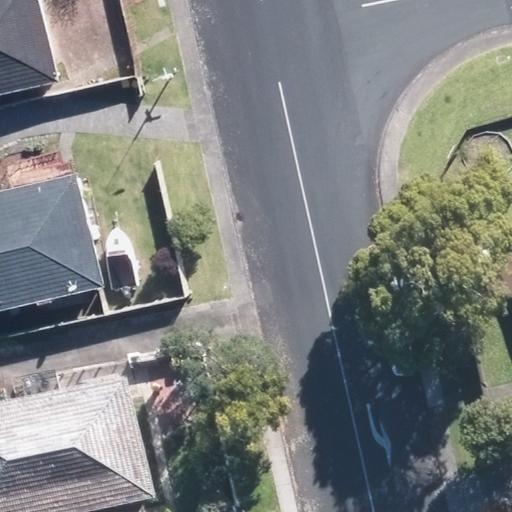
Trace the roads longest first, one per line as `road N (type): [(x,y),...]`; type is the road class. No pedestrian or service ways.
road 1 (residential): [(270,32),(374,511)]
road 2 (residential): [(407,0),(270,32)]
